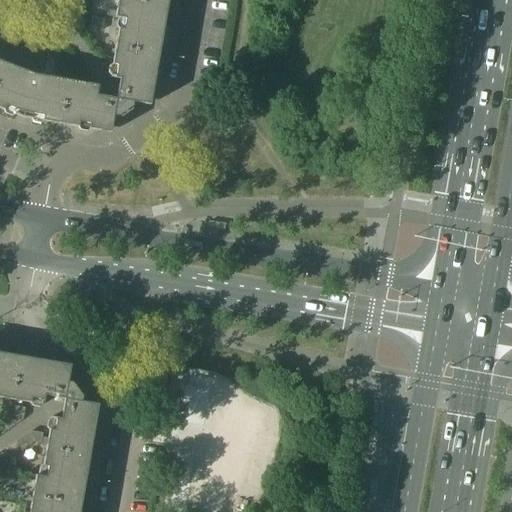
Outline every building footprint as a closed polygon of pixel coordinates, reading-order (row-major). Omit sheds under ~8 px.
[(118,0),(115,17),(120,18),(164,26),(168,1),(169,0),(118,0)] [(110,77),(120,79),(154,85),(158,59),(146,57),(147,53),(159,55),(162,56),(162,51),(160,48),(164,26),(120,18),(110,77)] [(14,114),(23,117),(34,75),(9,65),(7,61),(1,59),(0,59),(0,108),(5,110),(6,106),(16,110),(14,114)] [(61,124),(91,129),(97,95),(98,86),(73,82),(71,78),(65,77),(62,80),(34,75),(23,117),(32,119),(32,114),(43,116),(42,121),(61,124)] [(97,95),(91,129),(111,133),(114,116),(122,117),(126,114),(132,110),(133,102),(150,105),(154,85),(120,79),(116,99),(97,95)] [(0,397),(43,405),(45,396),(51,362),(25,357),(23,370),(19,369),(21,353),(17,353),(14,355),(0,352),(0,397)] [(64,399),(61,419),(95,425),(98,404),(81,401),(83,393),(80,389),(76,383),(68,382),(71,365),(51,362),(45,396),(64,399)] [(0,422),(0,435),(23,419),(25,408),(15,406),(13,413),(0,422)] [(48,467),(46,477),(46,478),(85,485),(89,461),(92,459),(93,455),(77,452),(78,448),(90,450),(95,425),(61,419),(52,417),(43,466),(48,467)] [(16,442),(22,450),(34,442),(41,443),(43,433),(31,431),(16,442)] [(36,475),(29,511),(82,511),(83,511),(81,508),(80,508),(85,485),(46,478),(46,477),(36,475)]
